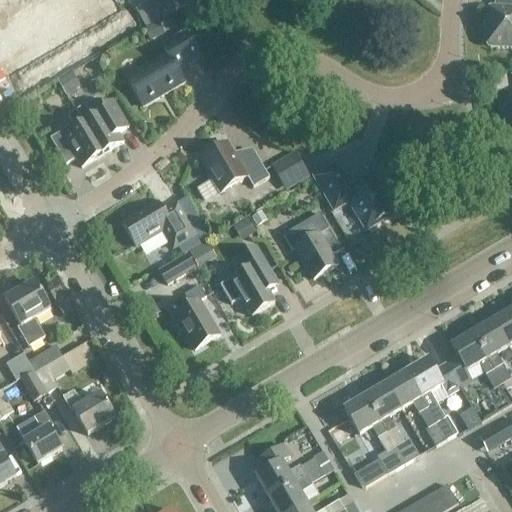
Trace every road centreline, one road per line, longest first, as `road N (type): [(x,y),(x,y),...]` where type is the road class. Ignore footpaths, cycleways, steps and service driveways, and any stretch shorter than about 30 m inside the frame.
road 1 (residential): [(46,229),(126,181),(252,63),(296,60),(328,68),(369,94),(420,99),(443,78),(454,0)]
road 2 (tertiary): [(511,248),(174,449)]
road 3 (residential): [(174,449),(46,229)]
road 4 (tertiary): [(174,449),(67,511)]
